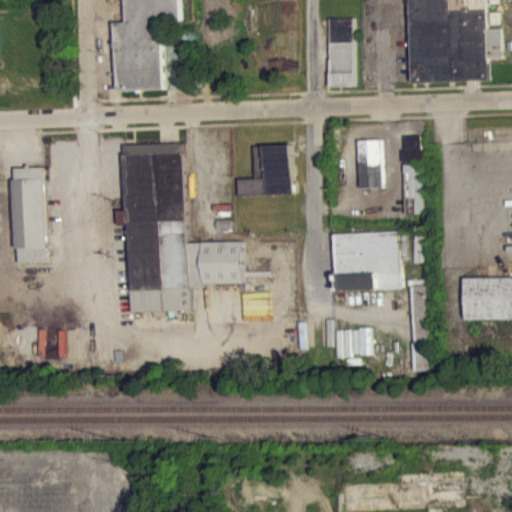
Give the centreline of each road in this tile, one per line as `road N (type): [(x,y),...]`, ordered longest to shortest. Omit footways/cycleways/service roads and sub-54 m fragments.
road 1 (residential): [(0,118),(511,105)]
road 2 (residential): [(312,0),(324,361)]
